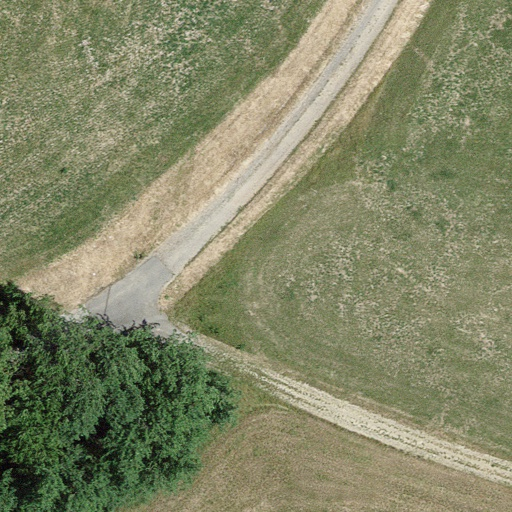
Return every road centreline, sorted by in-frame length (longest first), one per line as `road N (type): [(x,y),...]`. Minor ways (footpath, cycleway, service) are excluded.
road 1 (track): [(127,305),(215,355),(511,474)]
road 2 (track): [(387,0),(353,62),(294,139),(127,305)]
road 3 (track): [(0,345),(127,305)]
